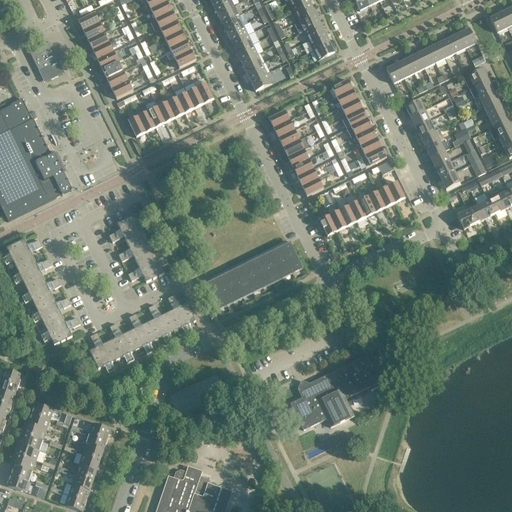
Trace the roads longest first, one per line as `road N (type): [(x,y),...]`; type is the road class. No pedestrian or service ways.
road 1 (residential): [(328,286),(186,0)]
road 2 (residential): [(441,232),(328,0)]
road 3 (residential): [(216,342),(170,369),(120,511)]
road 4 (residential): [(328,286),(441,232)]
